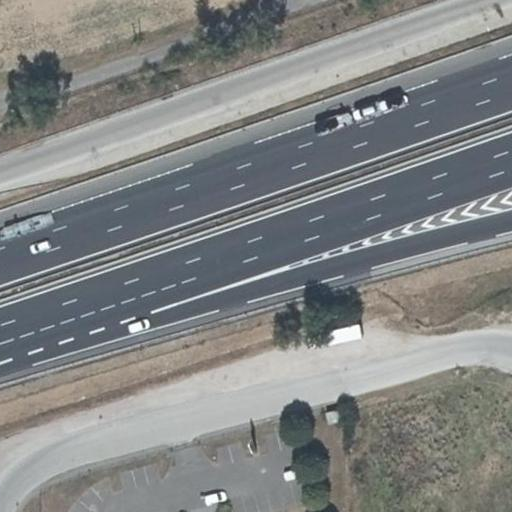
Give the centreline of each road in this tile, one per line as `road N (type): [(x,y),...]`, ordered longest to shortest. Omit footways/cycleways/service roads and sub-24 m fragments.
road 1 (motorway): [(511,81),(0,256)]
road 2 (unclassified): [(511,355),(461,347),(43,457),(0,486)]
road 3 (motorway): [(500,0),(0,178)]
road 4 (motorway): [(74,308),(511,157)]
road 5 (motorway): [(74,308),(124,327),(511,220)]
